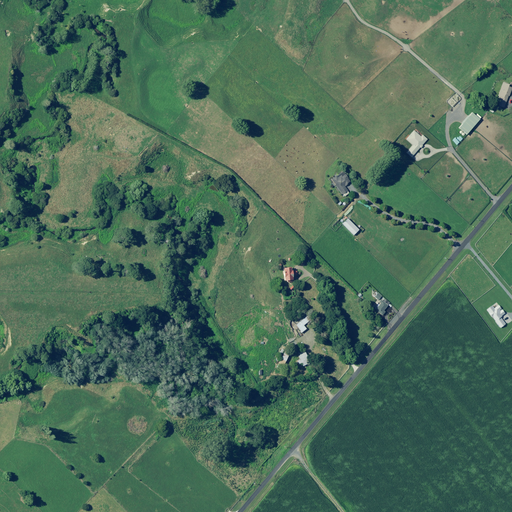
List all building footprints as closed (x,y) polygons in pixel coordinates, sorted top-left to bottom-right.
[(511,87),(511,84),(503,81),(498,96),(499,96),(496,105),(504,108),(508,96),(509,96),(511,87)] [(479,119),(472,113),(468,116),(467,116),(461,123),(462,124),(458,128),(466,134),(479,119)] [(406,153),(411,157),(420,147),(421,148),(423,146),(422,145),(427,139),(423,135),(422,136),(419,133),(418,134),(414,130),(406,139),(413,145),(406,153)] [(348,191),(345,187),(349,184),(348,183),(350,181),(343,171),(331,179),(342,195),(348,191)] [(359,230),(344,216),(342,219),(345,222),(342,224),(353,235),(359,230)] [(292,271),(292,268),(283,268),(284,281),(292,280),(292,276),(297,276),(296,271),(292,271)] [(377,305),(374,308),(375,309),(375,310),(382,316),(385,312),(384,311),(388,305),(381,300),(379,302),(380,303),(378,306),(377,305)] [(307,317),(296,325),(300,331),(299,331),(301,333),(312,324),(307,317)] [(311,362),(303,347),(298,350),(300,352),(298,352),(300,355),(298,356),(300,359),(296,360),(298,364),(301,363),(303,366),(311,362)] [(288,355),(284,353),(278,364),(283,367),(288,355)]
